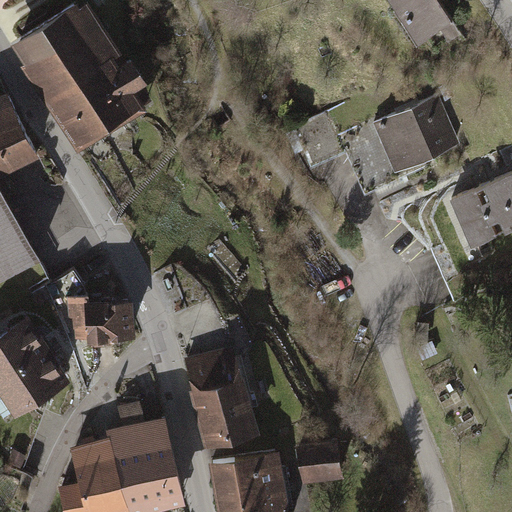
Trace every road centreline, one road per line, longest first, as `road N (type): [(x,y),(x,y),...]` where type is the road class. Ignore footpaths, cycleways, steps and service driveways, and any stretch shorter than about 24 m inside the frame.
road 1 (residential): [(166,346),(140,278),(0,51)]
road 2 (residential): [(323,226),(366,283),(442,511)]
road 3 (residential): [(166,346),(122,375),(84,417),(41,511)]
road 4 (residential): [(203,511),(166,346)]
